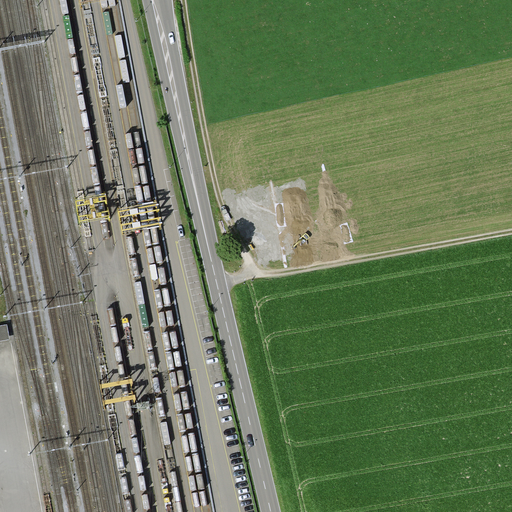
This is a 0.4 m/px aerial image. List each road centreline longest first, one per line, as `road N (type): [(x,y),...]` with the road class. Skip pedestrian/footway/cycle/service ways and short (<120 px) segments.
road 1 (secondary): [(152,0),(271,511)]
road 2 (track): [(511,231),(217,286)]
road 3 (track): [(185,0),(220,206),(253,274)]
